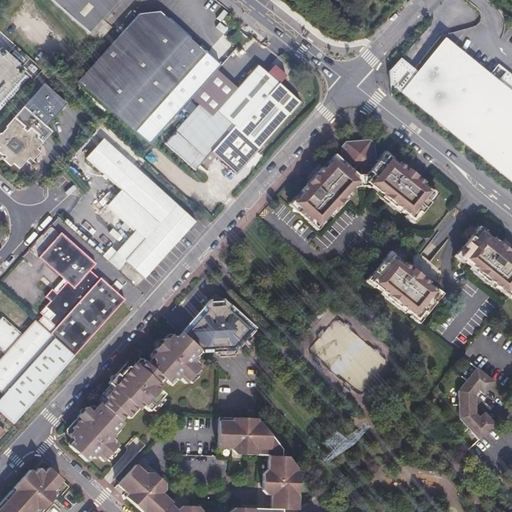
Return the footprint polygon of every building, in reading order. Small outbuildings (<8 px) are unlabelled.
[(120,0),(50,0),(89,35),(120,0)] [(168,21),(99,99),(137,134),(207,57),(175,27),(168,21)] [(231,43),(242,52),(250,44),(239,34),(238,35),(231,43)] [(511,181),(511,76),(496,64),(488,73),(442,35),(417,67),(402,54),(389,70),(388,82),(511,181)] [(0,121),(45,72),(16,46),(8,55),(2,49),(0,51),(0,121)] [(258,64),(216,113),(218,115),(233,127),(258,149),(301,101),(258,64)] [(15,141),(24,149),(17,156),(10,150),(4,156),(20,171),(27,164),(32,169),(33,174),(34,176),(37,175),(40,174),(39,170),(34,164),(40,157),(37,153),(53,135),(47,129),(67,107),(45,87),(0,136),(0,147),(2,149),(5,146),(9,148),(15,141)] [(198,109),(164,146),(193,172),(208,155),(235,176),(258,149),(233,127),(227,133),(213,121),(198,109)] [(213,121),(227,133),(233,127),(218,115),(213,121)] [(114,199),(143,225),(138,230),(117,254),(126,262),(146,279),(196,222),(190,217),(182,209),(104,140),(87,159),(122,190),(114,199)] [(342,156),(342,169),(358,182),(368,182),(379,168),(377,153),(365,145),(351,146),(342,156)] [(2,149),(0,151),(4,156),(10,150),(9,148),(5,146),(2,149)] [(369,187),(414,222),(419,215),(422,217),(430,206),(428,203),(434,195),(387,158),(379,168),(368,182),(358,182),(342,169),(333,162),(320,177),(321,178),(311,189),(310,188),(298,202),(325,223),(354,187),(359,188),(368,189),(369,187)] [(109,205),(138,230),(143,225),(114,199),(109,205)] [(325,223),(298,202),(294,207),(302,213),(298,216),(309,226),(313,222),(320,228),(325,223)] [(182,209),(190,217),(194,213),(185,205),(182,209)] [(480,227),(472,237),(476,239),(481,233),(487,237),(489,234),(480,227)] [(44,297),(49,301),(43,307),(52,315),(48,320),(55,327),(50,333),(74,354),(124,300),(99,277),(98,278),(89,270),(94,263),(59,233),(37,257),(62,279),(65,282),(55,292),(52,290),(51,289),(44,297)] [(511,295),(511,253),(511,252),(511,251),(501,243),(499,244),(494,240),(493,241),(491,239),(492,237),(489,234),(487,237),(481,233),(476,239),(472,237),(463,247),(467,251),(462,258),(467,262),(466,263),(477,273),(476,274),(489,284),(490,283),(501,292),(504,289),(511,295)] [(464,265),(466,263),(467,262),(462,258),(467,251),(463,247),(455,258),(464,265)] [(391,252),(383,262),(388,266),(394,258),(398,261),(400,259),(391,252)] [(117,254),(109,263),(118,271),(126,262),(117,254)] [(384,271),(432,309),(436,305),(433,302),(439,295),(433,290),(428,286),(429,283),(406,264),(404,267),(398,261),(394,258),(388,266),(384,271)] [(432,309),(384,271),(380,276),(373,284),(377,287),(384,292),(381,295),(405,314),(407,311),(413,315),(419,320),(425,312),(428,315),(432,309)] [(366,283),(375,290),(377,287),(373,284),(380,276),(375,272),(366,283)] [(62,279),(52,290),(55,292),(65,282),(62,279)] [(435,287),(433,290),(439,295),(433,302),(436,305),(437,306),(445,296),(435,287)] [(510,299),(511,295),(504,289),(501,292),(510,299)] [(257,330),(225,301),(213,301),(183,335),(201,351),(206,356),(236,353),(257,330)] [(411,319),(421,327),(429,316),(428,315),(425,312),(419,320),(413,315),(411,319)] [(0,348),(4,353),(0,357),(0,389),(9,398),(13,402),(2,414),(12,424),(74,354),(50,333),(34,319),(22,332),(2,317),(0,319),(0,348)] [(118,376),(109,385),(115,390),(93,414),(88,409),(79,419),(82,422),(80,426),(82,427),(72,439),(76,443),(71,449),(89,465),(94,459),(96,462),(99,459),(105,464),(121,447),(114,441),(116,438),(114,436),(124,425),(123,424),(127,419),(128,420),(138,410),(140,412),(143,408),(149,414),(165,398),(158,392),(161,389),(158,386),(162,381),(165,384),(169,387),(174,381),(177,384),(179,381),(186,387),(201,370),(195,365),(197,362),(194,359),(201,351),(183,335),(178,340),(174,336),(169,342),(167,340),(156,352),(161,358),(156,363),(161,367),(156,372),(152,369),(146,363),(141,369),(136,365),(126,376),(124,374),(120,378),(118,376)] [(156,363),(152,369),(156,372),(161,367),(156,363)] [(469,381),(481,392),(485,394),(490,387),(492,389),(497,383),(479,368),(469,381)] [(461,405),(478,405),(478,396),(481,392),(469,381),(461,392),(461,405)] [(0,407),(0,412),(2,414),(13,402),(9,398),(0,407)] [(478,414),(478,405),(461,405),(462,418),(471,428),(482,418),(478,414)] [(131,422),(140,412),(138,410),(128,420),(131,422)] [(490,421),(485,415),(482,418),(471,428),(482,440),(498,425),(492,419),(490,421)] [(281,450),(260,422),(256,422),(256,418),(231,417),(231,421),(217,420),(217,448),(230,449),(230,450),(242,455),(274,456),(274,470),(272,470),(269,474),(268,492),(273,495),(277,495),(276,509),(239,508),(235,511),(234,511),(281,511),(282,509),(297,509),(298,471),(295,471),(295,467),(287,456),(281,457),(281,450)] [(67,435),(72,439),(82,427),(80,426),(77,423),(67,435)] [(126,427),(124,425),(114,436),(116,438),(126,427)] [(135,465),(117,485),(127,494),(125,496),(142,511),(199,511),(200,510),(196,507),(180,506),(176,510),(169,504),(171,502),(160,492),(163,489),(162,482),(151,472),(146,472),(144,474),(135,465)] [(51,511),(72,489),(51,470),(49,472),(46,470),(44,472),(41,469),(36,475),(32,471),(15,490),(18,492),(0,511),(51,511)] [(15,490),(0,507),(0,511),(18,492),(15,490)]
